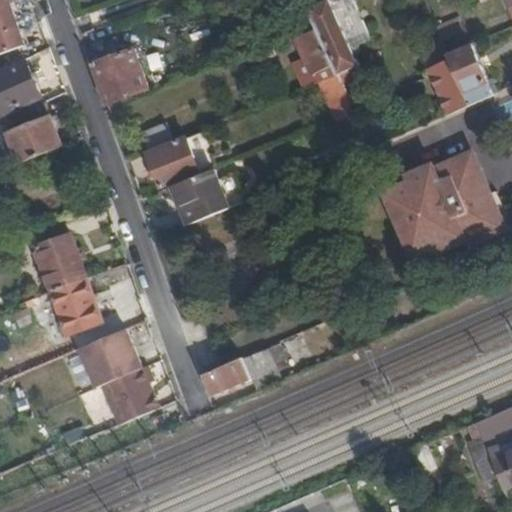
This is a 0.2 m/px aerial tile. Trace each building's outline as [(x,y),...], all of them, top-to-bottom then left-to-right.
[(0,55),(27,45),(10,0),(6,0),(0,2),(0,55)] [(326,0),(310,7),(317,22),(339,73),(341,78),(355,72),(353,67),(361,63),(354,47),(333,0),(326,0)] [(356,0),(333,0),(354,47),(373,38),(356,0)] [(317,22),(310,25),(312,30),(299,36),(308,57),(297,62),(306,87),(326,79),(339,73),(317,22)] [(423,46),(432,69),(453,61),(450,55),(441,38),(423,46)] [(272,44),(248,54),(252,66),(277,55),(272,44)] [(473,105),(494,96),(496,95),(474,44),(469,47),(450,55),(453,61),(473,105)] [(137,49),(95,64),(98,72),(109,103),(151,88),(137,49)] [(432,69),(451,114),(473,105),(453,61),(432,69)] [(28,62),(0,74),(0,107),(3,114),(44,96),(28,62)] [(339,73),(326,79),(342,118),(356,112),(341,78),(339,73)] [(503,122),(511,117),(511,101),(497,109),(503,122)] [(46,102),(8,119),(24,161),(64,145),(46,102)] [(148,149),(174,139),(167,122),(142,132),(148,149)] [(164,187),(203,171),(189,137),(150,153),(164,187)] [(405,223),(420,257),(441,249),(444,254),(484,238),(486,243),(511,232),(480,156),(440,172),(439,169),(413,180),(416,185),(393,195),(405,223)] [(3,161),(6,169),(16,164),(13,157),(3,161)] [(191,225),(246,202),(235,173),(221,179),(217,169),(176,186),(191,225)] [(69,222),(33,234),(54,290),(89,277),(69,222)] [(89,277),(54,290),(70,334),(105,321),(89,277)] [(129,328),(85,348),(99,387),(106,385),(145,368),(129,328)] [(255,377),(261,390),(293,376),(292,368),(293,364),(284,341),(266,349),(271,360),(272,369),(255,377)] [(247,358),(255,377),(272,369),(271,360),(266,349),(247,358)] [(212,390),(214,396),(255,377),(247,358),(207,375),(212,390)] [(145,368),(106,385),(121,426),(161,409),(151,384),(155,382),(151,366),(145,368)] [(478,423),(470,426),(475,439),(469,441),(487,486),(502,480),(478,423)] [(426,445),(414,450),(419,463),(432,458),(426,445)]
